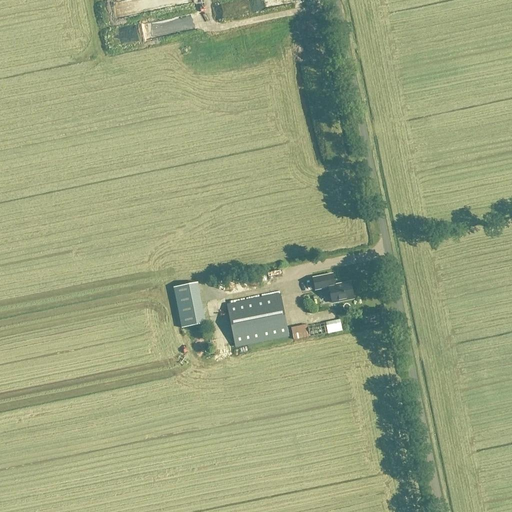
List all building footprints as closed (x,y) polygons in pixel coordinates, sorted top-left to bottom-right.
[(332,275),(312,279),(315,291),(328,288),(332,304),(353,300),(350,283),(334,286),(332,275)] [(173,287),(175,295),(199,291),(197,282),(173,287)] [(279,294),(227,304),(235,347),(288,337),(279,294)] [(309,325),(292,326),(293,337),(310,337),(309,325)] [(323,334),(323,326),(310,327),(310,335),(323,334)]
